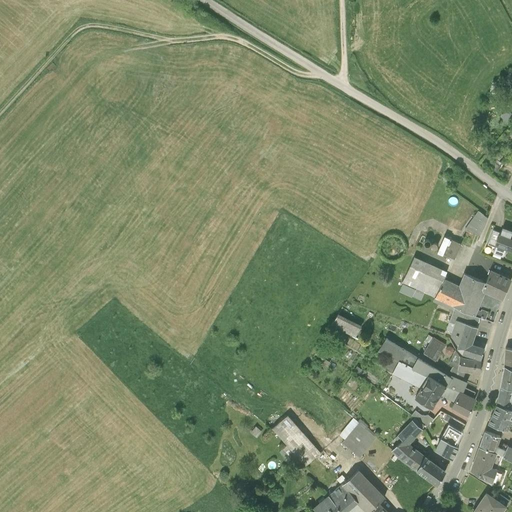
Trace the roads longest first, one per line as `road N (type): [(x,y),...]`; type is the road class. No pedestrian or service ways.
road 1 (track): [(325,77),(293,73),(232,39),(174,42),(87,26),(0,114)]
road 2 (unclassified): [(201,0),(463,157),(511,195)]
road 3 (tertiary): [(431,511),(483,406),(511,304)]
